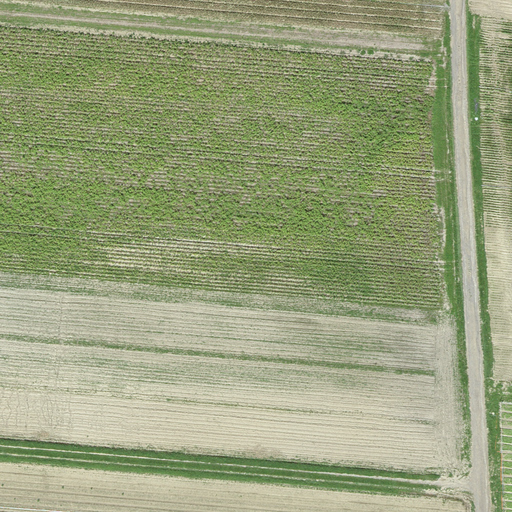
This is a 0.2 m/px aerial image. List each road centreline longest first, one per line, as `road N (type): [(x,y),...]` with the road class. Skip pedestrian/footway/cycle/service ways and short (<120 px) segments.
road 1 (track): [(458,0),(482,511)]
road 2 (track): [(481,489),(0,445)]
